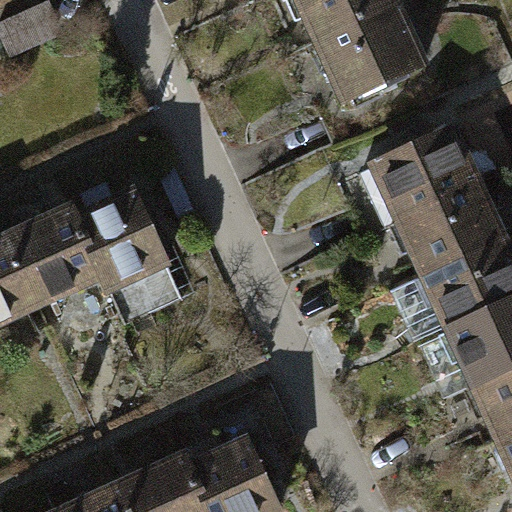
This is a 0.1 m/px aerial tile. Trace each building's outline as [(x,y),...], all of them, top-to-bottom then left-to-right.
[(407,0),(300,0),(321,45),(410,5),(407,0)] [(56,1),(0,25),(0,26),(13,56),(69,32),(56,1)] [(410,5),(321,45),(346,101),(435,61),(410,5)] [(464,125),(382,162),(407,218),(490,181),(464,125)] [(114,181),(73,199),(106,274),(130,329),(195,301),(142,182),(118,192),(114,181)] [(511,230),(490,181),(407,218),(433,274),(511,237),(511,230)] [(73,199),(12,226),(45,301),(106,274),(73,199)] [(12,226),(0,231),(0,320),(45,301),(12,226)] [(511,237),(433,274),(458,329),(511,304),(511,237)] [(511,304),(458,329),(483,385),(511,371),(511,304)] [(511,371),(483,385),(508,441),(511,438),(511,371)] [(277,383),(254,393),(280,451),(303,441),(277,383)] [(220,437),(187,452),(213,511),(291,511),(293,511),(258,433),(225,448),(220,437)] [(213,511),(187,452),(127,478),(141,511),(213,511)] [(141,511),(127,478),(60,508),(61,511),(141,511)]
